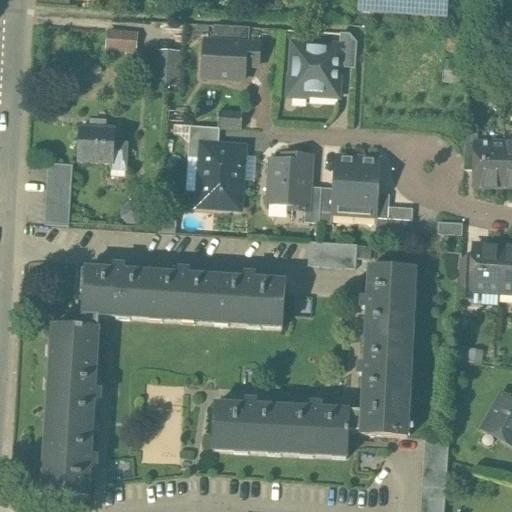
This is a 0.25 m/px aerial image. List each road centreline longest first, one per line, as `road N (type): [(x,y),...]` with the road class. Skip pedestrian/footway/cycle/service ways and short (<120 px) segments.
road 1 (residential): [(345,340),(344,272),(1,248)]
road 2 (residential): [(278,133),(389,144),(423,165),(447,207),(511,220)]
road 3 (residential): [(1,248),(11,70)]
road 4 (residential): [(75,511),(204,511)]
